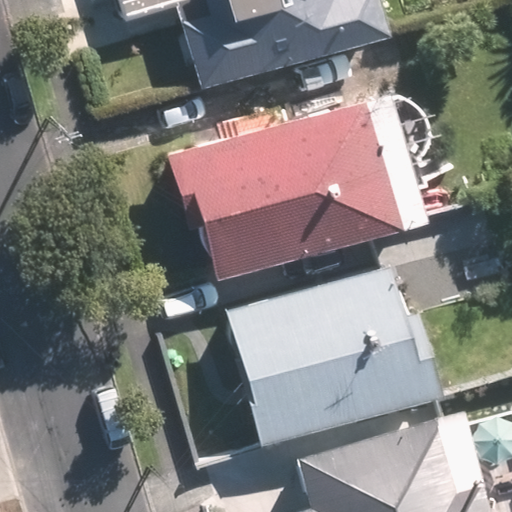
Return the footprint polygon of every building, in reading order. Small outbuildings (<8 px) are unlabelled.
[(166,0),(189,78),(371,25),(363,0),(116,0),(119,10),(157,0),(166,0)] [(511,22),(475,29),(484,76),(511,70),(511,22)] [(388,219),(350,88),(162,143),(199,273),(388,219)] [(242,433),(414,383),(389,299),(376,302),(362,254),(203,301),(242,433)] [(460,511),(452,484),(433,489),(415,424),(278,463),(291,511),(290,511),(460,511)]
